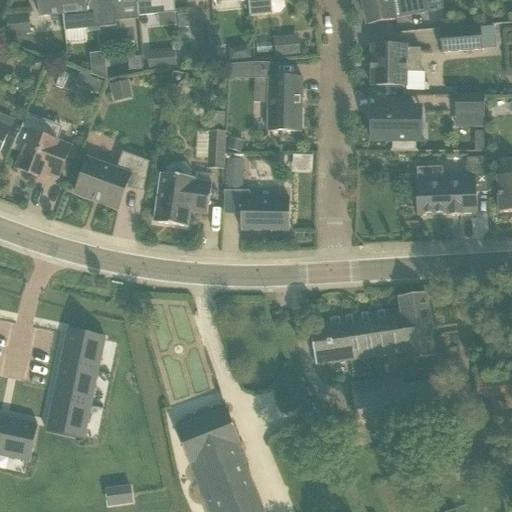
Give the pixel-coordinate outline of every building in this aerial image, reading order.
[(37,0),(39,17),(63,15),(61,0),(37,0)] [(61,0),(63,15),(83,13),(85,29),(101,27),(98,0),(61,0)] [(137,3),(136,0),(98,0),(101,27),(116,26),(114,5),(137,3)] [(136,0),(137,3),(138,16),(175,12),(173,0),(165,0),(161,1),(160,0),(136,0)] [(247,0),(250,17),(273,15),(271,0),(247,0)] [(363,0),(368,26),(395,20),(428,14),(425,0),(363,0)] [(177,15),(179,30),(190,28),(188,14),(177,15)] [(19,35),(17,16),(6,17),(8,36),(19,35)] [(480,27),(440,30),(442,54),(482,51),(480,27)] [(287,37),(275,38),(277,57),(289,56),(287,37)] [(239,47),(241,60),(251,59),(250,46),(239,47)] [(372,47),(371,86),(407,87),(407,73),(421,73),(421,49),(407,49),(407,47),(372,47)] [(175,51),(159,53),(161,67),(176,66),(175,51)] [(143,70),(141,57),(127,58),(128,72),(143,70)] [(39,72),(43,62),(34,59),(30,69),(39,72)] [(91,78),(87,91),(98,95),(103,82),(91,78)] [(267,132),(301,133),(302,79),(269,78),(267,132)] [(130,79),(111,83),(114,99),(133,95),(130,79)] [(485,96),(456,95),(456,113),(474,114),(474,127),(484,128),(485,96)] [(391,152),(415,152),(415,144),(416,127),(421,127),(422,108),(371,108),(371,141),(392,141),(392,150),(391,150),(391,152)] [(225,113),(217,113),(216,128),(224,128),(225,113)] [(71,148),(43,137),(48,122),(27,114),(19,135),(17,134),(12,149),(23,153),(17,170),(44,180),(46,175),(59,179),(71,148)] [(0,152),(13,122),(0,116),(0,152)] [(210,132),(210,133),(208,160),(208,170),(224,171),(224,161),(226,133),(210,132)] [(240,153),(241,151),(243,143),(244,142),(230,138),(227,149),(240,153)] [(75,194),(118,210),(126,188),(143,191),(148,163),(123,154),(117,171),(88,160),(75,194)] [(245,161),(226,160),(225,189),(244,190),(245,161)] [(208,215),(212,184),(194,181),(195,179),(192,179),(164,175),(161,174),(154,223),(188,228),(190,212),(208,215)] [(511,176),(498,177),(500,213),(511,212),(511,176)] [(478,214),(476,178),(442,180),(442,183),(416,185),(417,216),(450,215),(449,216),(461,216),(461,215),(478,214)] [(289,232),(290,200),(242,199),(241,231),(289,232)] [(376,313),(382,356),(406,352),(408,361),(436,357),(426,293),(399,297),(401,309),(376,313)] [(382,356),(376,313),(310,324),(316,366),(382,356)] [(103,334),(66,327),(59,361),(96,369),(103,334)] [(52,395),(89,402),(96,369),(59,361),(52,395)] [(511,394),(511,374),(478,377),(479,397),(511,394)] [(396,391),(404,438),(448,431),(440,384),(405,389),(403,377),(382,381),(381,379),(380,380),(382,393),(396,391)] [(337,448),(404,438),(396,391),(382,393),(380,380),(350,384),(352,397),(358,428),(334,431),(337,448)] [(82,437),(89,402),(52,395),(45,429),(82,437)] [(241,444),(227,409),(176,430),(190,464),(192,463),(211,511),(262,511),(236,446),(241,444)] [(4,416),(0,435),(0,453),(31,460),(39,423),(4,416)] [(458,435),(436,439),(439,459),(461,455),(458,435)]
